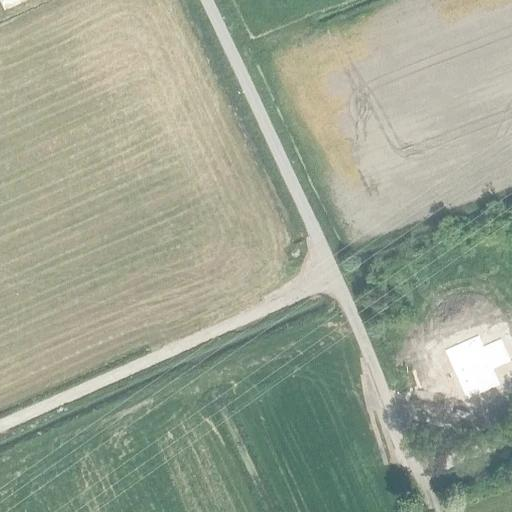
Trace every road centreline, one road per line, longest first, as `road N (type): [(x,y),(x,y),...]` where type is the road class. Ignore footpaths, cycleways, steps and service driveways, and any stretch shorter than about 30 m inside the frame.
road 1 (unclassified): [(331,272),(0,434)]
road 2 (unclassified): [(511,438),(418,475),(331,272)]
road 3 (unclassified): [(331,272),(204,0)]
